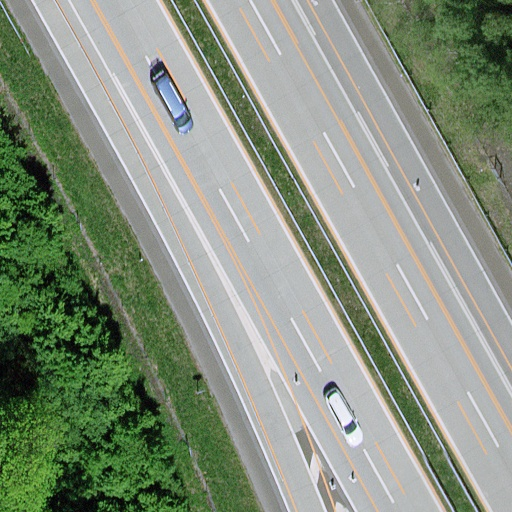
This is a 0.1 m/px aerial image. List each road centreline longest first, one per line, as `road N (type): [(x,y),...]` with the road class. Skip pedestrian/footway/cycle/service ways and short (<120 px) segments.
road 1 (motorway): [(114,0),(399,511)]
road 2 (motorway): [(104,0),(124,134),(250,379),(306,511)]
road 3 (motorway): [(511,473),(352,187)]
road 4 (motorway): [(511,358),(471,286),(352,187)]
road 5 (motorway): [(352,187),(248,0)]
